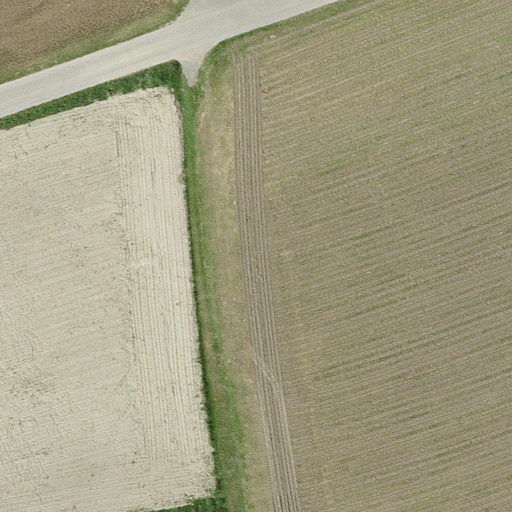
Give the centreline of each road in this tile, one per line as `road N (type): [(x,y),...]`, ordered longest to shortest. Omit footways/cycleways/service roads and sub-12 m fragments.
road 1 (track): [(241,511),(200,241),(206,0)]
road 2 (unclassified): [(295,0),(0,101)]
